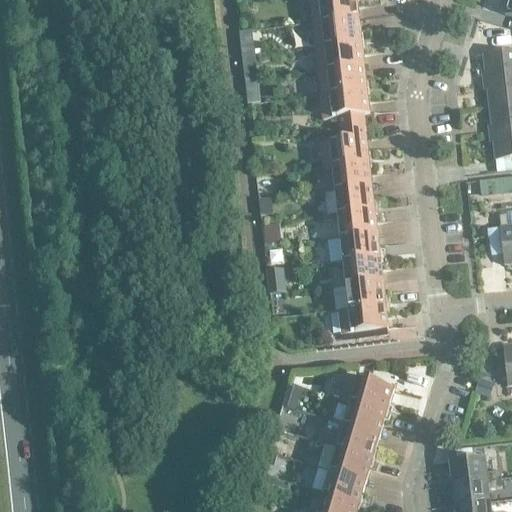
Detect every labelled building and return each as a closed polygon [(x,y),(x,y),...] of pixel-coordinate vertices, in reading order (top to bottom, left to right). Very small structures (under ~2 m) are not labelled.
[(359,22),(356,0),(324,0),(325,1),(310,2),(312,27),(359,22)] [(312,27),(315,51),(361,45),(359,22),(312,27)] [(315,51),(318,74),(364,69),(361,45),(315,51)] [(511,53),(484,57),(487,84),(511,81),(511,53)] [(318,74),(321,98),(367,93),(364,69),(318,74)] [(490,110),(511,107),(511,81),(487,84),(490,110)] [(257,82),(245,84),(248,107),(261,105),(257,82)] [(323,123),(332,122),(337,121),(339,132),(365,130),(364,118),(370,118),(367,93),(321,98),(323,123)] [(511,107),(490,110),(493,136),(511,133),(511,107)] [(323,171),(332,170),(369,165),(365,130),(339,132),(340,144),(320,146),(323,171)] [(511,133),(493,136),(496,163),(511,161),(511,133)] [(332,170),(334,193),(372,189),(369,165),(332,170)] [(334,193),(337,217),(375,213),(372,189),(334,193)] [(337,217),(340,241),(377,237),(375,213),(337,217)] [(511,266),(511,229),(508,230),(507,217),(499,218),(500,230),(504,267),(511,266)] [(276,220),(269,221),(270,228),(263,229),(266,248),(281,246),(279,227),(277,228),(276,220)] [(390,226),(391,237),(414,236),(414,226),(390,226)] [(340,241),(343,265),(380,261),(377,237),(340,241)] [(343,265),(345,289),(383,284),(380,261),(343,265)] [(345,289),(348,313),(385,308),(383,284),(345,289)] [(385,308),(348,313),(339,314),(342,338),(388,333),(385,308)] [(511,351),(503,352),(508,389),(511,388),(511,351)] [(342,402),(351,404),(387,415),(394,391),(349,378),(342,402)] [(494,386),(480,381),(475,396),(490,401),(494,386)] [(351,404),(344,427),(380,438),(387,415),(351,404)] [(344,427),(337,450),(373,461),(380,438),(344,427)] [(337,450),(330,473),(366,484),(373,461),(337,450)] [(450,465),(452,488),(502,482),(501,474),(486,475),(485,461),(450,465)] [(330,473),(323,496),(359,507),(366,484),(330,473)] [(455,509),(490,505),(488,492),(502,490),(502,482),(452,488),(455,509)] [(323,496),(318,511),(357,511),(359,507),(323,496)]
